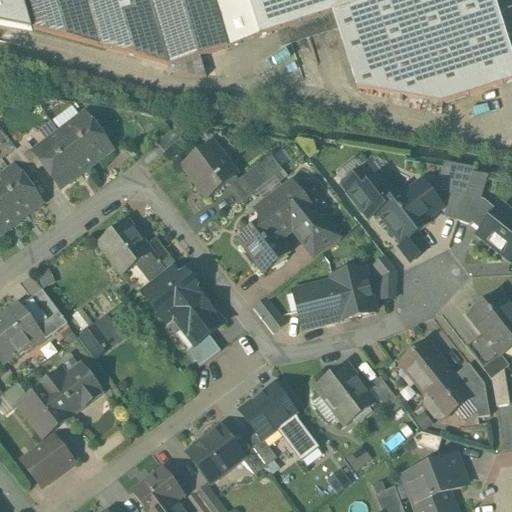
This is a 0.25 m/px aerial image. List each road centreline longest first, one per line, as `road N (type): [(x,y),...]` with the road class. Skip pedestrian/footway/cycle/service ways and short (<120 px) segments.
road 1 (residential): [(0,279),(137,178),(272,350)]
road 2 (residential): [(272,350),(59,511)]
road 3 (residential): [(272,350),(384,331),(424,305),(431,273)]
